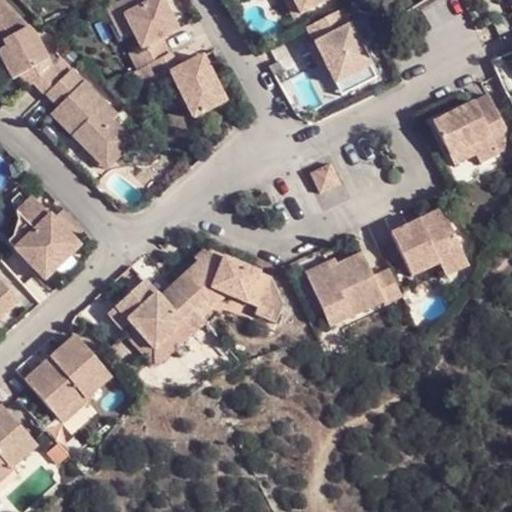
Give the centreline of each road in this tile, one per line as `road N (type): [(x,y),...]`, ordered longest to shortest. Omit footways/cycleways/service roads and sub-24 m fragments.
road 1 (residential): [(459,27),(460,66),(284,150)]
road 2 (residential): [(0,119),(38,147),(130,254)]
road 3 (residential): [(284,150),(130,254)]
road 4 (residential): [(130,254),(0,370)]
road 5 (residential): [(284,150),(196,0)]
